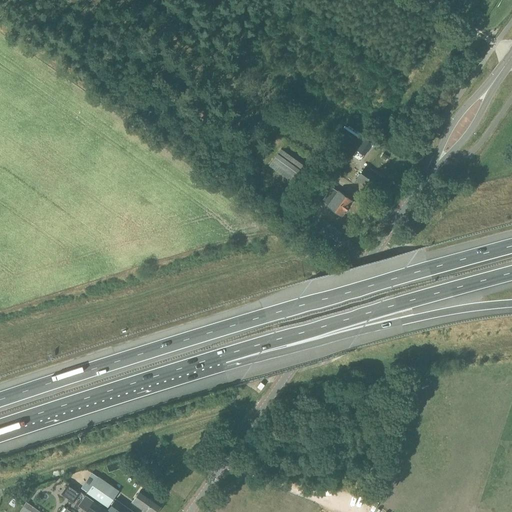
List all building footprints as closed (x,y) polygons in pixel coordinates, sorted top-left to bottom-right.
[(365,156),(372,145),(373,144),(365,138),(364,139),(356,150),(365,156)] [(269,165),(291,181),(303,165),(281,149),(269,165)] [(356,180),(372,191),(382,177),(365,166),(356,180)] [(331,187),(322,201),(328,205),(327,206),(341,216),(353,200),(338,190),(337,191),(331,187)] [(342,233),(341,232),(323,219),(312,235),(331,248),(342,233)] [(139,453),(131,463),(142,471),(149,460),(139,453)] [(98,476),(94,482),(88,478),(82,486),(88,491),(87,493),(108,508),(108,507),(115,496),(119,491),(98,476)] [(76,489),(69,499),(74,502),(81,493),(76,489)] [(141,490),(135,499),(133,502),(147,511),(155,511),(161,504),(141,490)] [(115,511),(134,511),(136,510),(115,496),(108,507),(115,511)] [(78,507),(85,511),(105,511),(85,497),(78,507)] [(15,507),(18,502),(13,498),(9,503),(15,507)]
